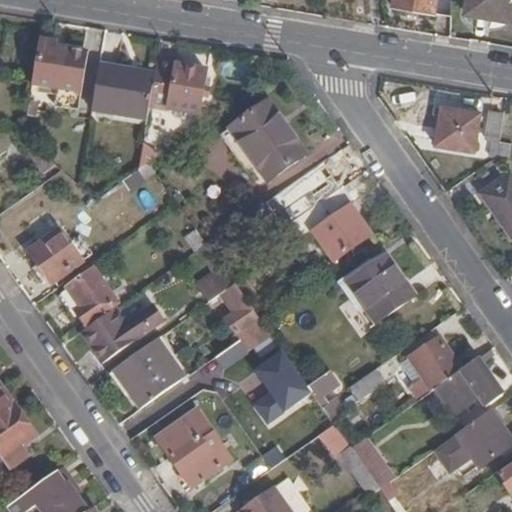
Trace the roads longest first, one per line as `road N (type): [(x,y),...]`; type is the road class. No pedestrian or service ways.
road 1 (unclassified): [(330,43),(339,86),(511,334)]
road 2 (tertiary): [(330,43),(67,0)]
road 3 (residential): [(146,511),(0,302)]
road 4 (tertiary): [(511,75),(330,43)]
